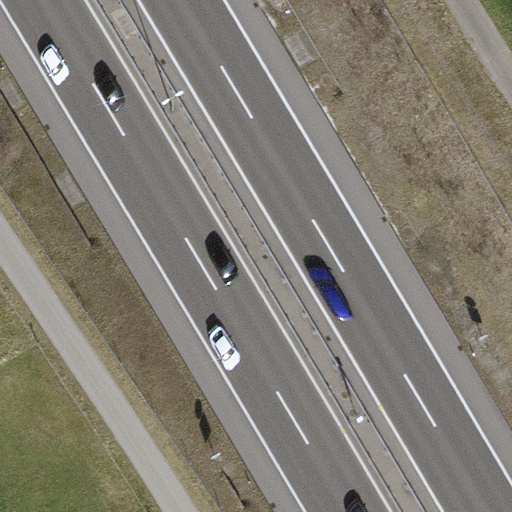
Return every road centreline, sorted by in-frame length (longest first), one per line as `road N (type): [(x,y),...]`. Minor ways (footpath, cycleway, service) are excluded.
road 1 (motorway): [(42,0),(348,511)]
road 2 (motorway): [(487,511),(182,0)]
road 3 (track): [(0,252),(173,511)]
